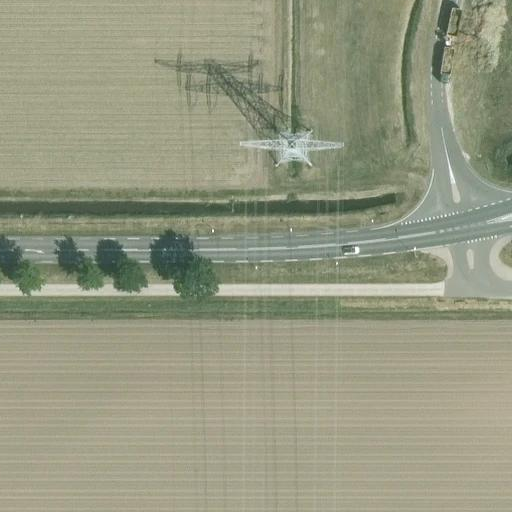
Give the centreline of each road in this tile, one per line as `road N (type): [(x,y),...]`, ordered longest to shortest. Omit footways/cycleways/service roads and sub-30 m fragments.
road 1 (secondary): [(449,231),(260,249),(0,251)]
road 2 (unclassified): [(448,167),(435,92),(450,0)]
